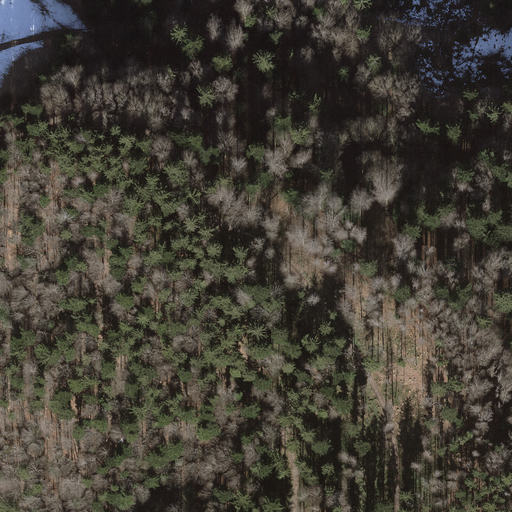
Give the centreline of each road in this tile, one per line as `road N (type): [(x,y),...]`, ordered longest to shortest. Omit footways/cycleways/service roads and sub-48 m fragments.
road 1 (track): [(0,148),(76,117),(132,124),(166,147),(205,214),(258,238),(343,328),(392,423),(397,511)]
road 2 (track): [(0,51),(36,37),(188,32),(258,54),(286,76),(334,95),(457,102),(501,93)]
